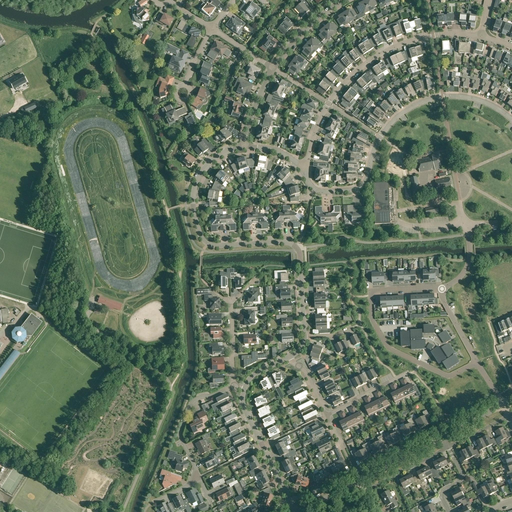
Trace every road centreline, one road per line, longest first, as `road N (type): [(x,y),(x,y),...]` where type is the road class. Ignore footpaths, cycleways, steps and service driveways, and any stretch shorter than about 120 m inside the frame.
road 1 (residential): [(304,337),(295,246),(211,245),(200,234),(192,204),(197,178),(215,157),(244,145)]
road 2 (residential): [(511,119),(481,100),(432,98),(385,129),(361,187),(316,190),(303,167)]
road 3 (residential): [(303,167),(328,103),(366,63),(415,40),(481,37)]
road 4 (residential): [(444,289),(373,290),(372,320),(387,347),(446,375),(476,362)]
road 5 (track): [(166,209),(141,126),(104,44),(90,35)]
road 6 (track): [(170,386),(182,364),(180,261),(166,209)]
road 7 (residential): [(443,436),(438,431),(289,500)]
road 8 (residential): [(199,478),(181,437),(191,403),(234,386)]
road 9 (residential): [(289,500),(240,401),(241,387)]
